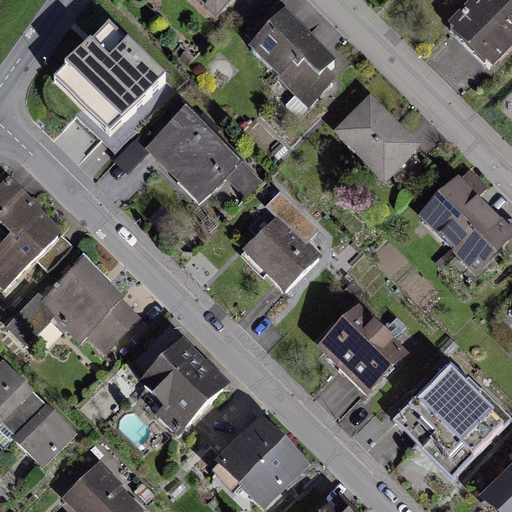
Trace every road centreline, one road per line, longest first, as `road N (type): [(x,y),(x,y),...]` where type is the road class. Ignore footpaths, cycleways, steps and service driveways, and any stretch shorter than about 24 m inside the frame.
road 1 (residential): [(0,123),(387,511)]
road 2 (residential): [(325,0),(511,186)]
